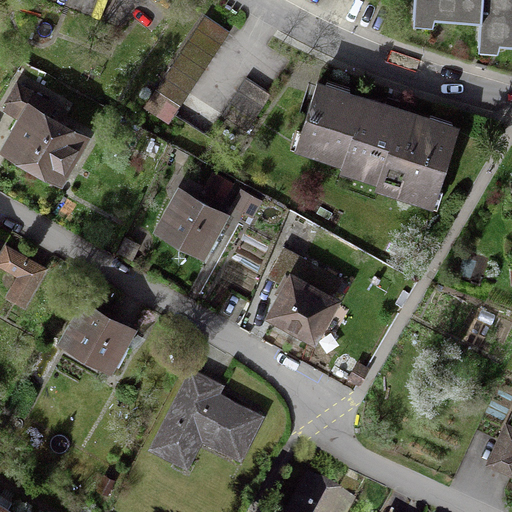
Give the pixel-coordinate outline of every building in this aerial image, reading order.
[(511,0),(414,0),(414,7),(436,8),(435,13),(481,16),(480,36),(498,37),(497,43),(511,43),(511,0)] [(157,94),(181,109),(229,35),(204,19),(157,94)] [(223,119),(248,135),(271,97),(246,81),(223,119)] [(371,191),(430,209),(456,125),(315,82),(293,151),(338,165),(337,170),(373,181),(371,191)] [(0,148),(0,155),(58,187),(86,137),(25,104),(0,148)] [(150,230),(199,257),(224,214),(174,187),(150,230)] [(233,210),(250,220),(259,203),(242,194),(233,210)] [(6,302),(25,311),(45,272),(6,253),(0,264),(0,270),(17,279),(6,302)] [(309,345),(335,299),(286,272),(261,318),(309,345)] [(66,339),(113,364),(132,328),(110,316),(115,305),(91,292),(66,339)] [(187,471),(201,443),(240,464),(265,416),(222,394),(225,388),(190,370),(148,451),(187,471)] [(488,467),(508,475),(511,466),(511,428),(504,426),(488,467)] [(287,511),(348,511),(351,507),(303,482),(287,511)] [(13,496),(8,493),(0,488),(0,511),(35,511),(36,511),(35,511),(12,511),(6,508),(13,496)]
